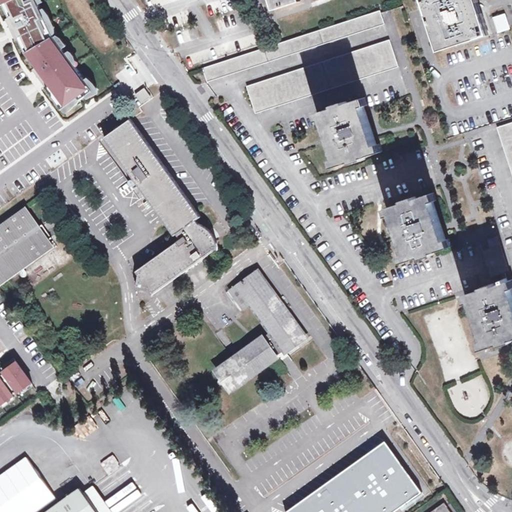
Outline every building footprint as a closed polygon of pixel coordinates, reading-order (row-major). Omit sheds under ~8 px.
[(17,0),(2,8),(25,53),(50,37),(30,0),(17,0)] [(270,0),(274,10),(301,1),(300,0),(270,0)] [(477,0),(423,0),(440,51),(489,35),(477,0)] [(380,11),(203,69),(207,82),(384,24),(380,11)] [(492,17),(497,33),(510,29),(505,13),(492,17)] [(50,37),(25,53),(62,105),(84,88),(50,37)] [(390,40),(247,86),(256,113),(398,67),(390,40)] [(139,107),(151,98),(143,88),(131,97),(139,107)] [(372,132),(371,127),(364,107),(368,106),(365,98),(347,104),(347,102),(335,106),(336,108),(317,114),(320,121),(323,120),(336,159),(333,160),(335,167),(353,161),(354,164),(366,160),(365,158),(383,152),(380,144),(377,145),(372,132)] [(200,217),(131,120),(130,120),(105,137),(175,235),(177,234),(181,239),(136,271),(140,275),(136,289),(149,290),(153,294),(218,247),(214,236),(211,232),(205,227),(199,224),(197,220),(200,217)] [(511,122),(497,128),(511,172),(511,122)] [(446,240),(433,201),(437,200),(434,193),(416,199),(415,196),(404,200),(405,203),(387,209),(389,216),(392,215),(405,253),(402,255),(405,262),(422,256),(423,258),(434,255),(433,252),(452,246),(449,239),(446,240)] [(47,241),(38,228),(25,210),(0,227),(0,284),(52,247),(47,241)] [(42,225),(38,228),(47,241),(52,238),(42,225)] [(504,283),(508,282),(505,273),(509,272),(497,237),(487,240),(490,248),(482,251),(491,278),(501,274),(504,283)] [(276,351),(279,354),(282,352),(284,355),(306,339),(257,271),(231,291),(244,309),(250,305),(271,332),(259,341),(217,372),(231,392),(278,358),(276,356),(274,353),(276,351)] [(511,280),(508,282),(504,283),(495,286),(494,284),(483,288),(483,290),(465,296),(468,303),(471,302),(483,340),(480,342),(483,349),(500,343),(501,345),(511,341),(511,289),(511,288),(511,280)] [(477,376),(447,390),(461,418),(490,404),(477,376)] [(387,441),(287,511),(396,511),(424,492),(387,441)] [(99,511),(81,486),(45,511),(99,511)] [(187,507),(189,511),(209,511),(200,498),(187,507)] [(443,511),(442,511),(448,507),(444,502),(430,511),(443,511)]
